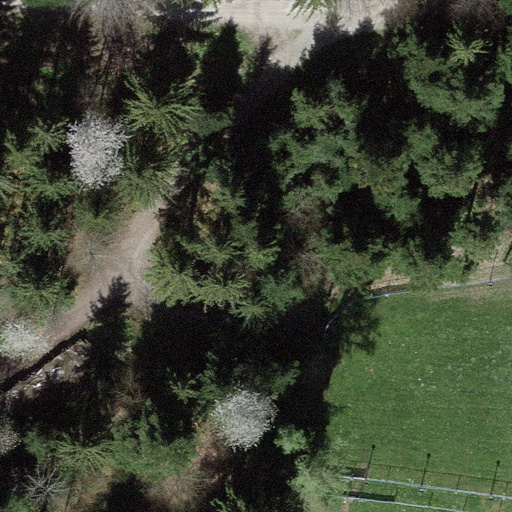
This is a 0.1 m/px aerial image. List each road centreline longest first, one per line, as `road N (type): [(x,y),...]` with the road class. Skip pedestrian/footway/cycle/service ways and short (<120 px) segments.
road 1 (track): [(323,7),(76,324),(0,365)]
road 2 (track): [(86,0),(187,12),(323,7)]
